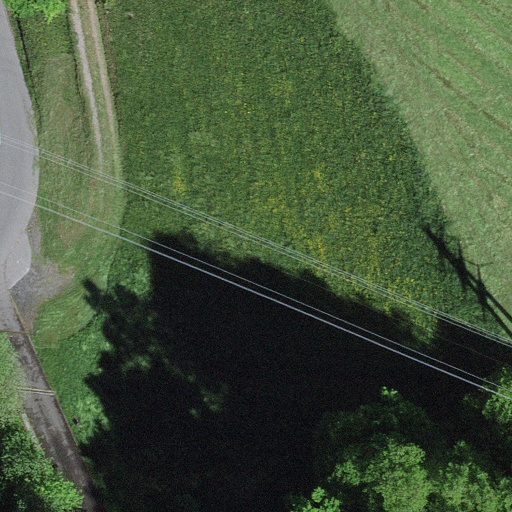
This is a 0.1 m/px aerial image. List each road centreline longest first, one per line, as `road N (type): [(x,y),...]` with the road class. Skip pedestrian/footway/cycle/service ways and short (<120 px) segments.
road 1 (track): [(88,0),(111,135),(109,206),(81,253),(59,270),(0,262)]
road 2 (track): [(0,311),(30,351),(104,511)]
